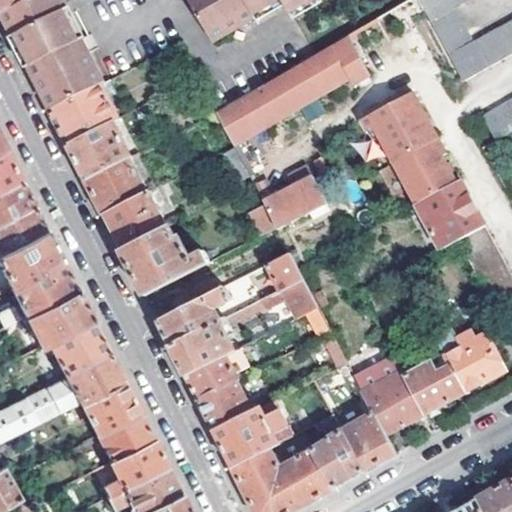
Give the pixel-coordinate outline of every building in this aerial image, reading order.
[(0,0),(0,8),(2,13),(25,0),(0,0)] [(7,22),(13,34),(66,7),(62,0),(25,0),(2,13),(7,22)] [(188,0),(214,46),(256,21),(285,4),(287,8),(292,18),(322,1),(324,0),(188,0)] [(468,0),(417,0),(464,81),(511,55),(511,22),(475,44),(455,8),(468,0)] [(292,18),(295,23),(325,6),(322,1),(292,18)] [(256,21),(258,24),(287,8),(285,4),(256,21)] [(18,45),(52,110),(105,83),(74,21),(66,7),(13,34),(18,45)] [(219,112),(236,144),(352,78),(355,84),(370,76),(348,37),(219,112)] [(59,125),(69,144),(114,120),(118,118),(108,99),(118,93),(111,80),(105,83),(52,110),(59,125)] [(370,135),(381,138),(396,164),(440,141),(426,115),(414,93),(363,121),(370,135)] [(511,101),(485,116),(496,140),(511,131),(511,101)] [(78,162),(87,179),(129,157),(133,156),(114,120),(69,144),(78,162)] [(440,141),(396,164),(419,206),(458,184),(451,170),(445,158),(448,155),(440,141)] [(236,147),(223,154),(237,180),(250,173),(236,147)] [(7,152),(0,155),(0,193),(23,182),(14,165),(7,152)] [(96,197),(106,215),(148,193),(129,157),(87,179),(96,197)] [(288,178),(294,189),(267,203),(268,206),(279,229),(282,230),(327,205),(308,168),(288,178)] [(419,206),(442,250),(458,241),(486,226),(475,204),(462,181),(458,184),(419,206)] [(0,193),(0,226),(37,209),(29,194),(23,182),(0,193)] [(114,231),(124,250),(169,227),(152,192),(148,193),(106,215),(114,231)] [(252,214),(262,237),(279,229),(268,206),(252,214)] [(37,209),(0,226),(0,258),(50,235),(42,220),(37,209)] [(458,241),(505,328),(511,324),(511,274),(486,226),(458,241)] [(135,271),(146,294),(211,262),(206,252),(193,258),(182,236),(178,238),(172,227),(169,227),(124,250),(135,271)] [(50,235),(0,258),(0,259),(14,288),(64,263),(57,248),(50,235)] [(293,254),(270,266),(283,291),(307,280),(293,254)] [(2,315),(8,327),(30,317),(80,292),(72,277),(64,263),(14,288),(23,304),(2,315)] [(239,281),(245,292),(265,280),(261,271),(239,281)] [(264,300),(269,311),(278,307),(279,304),(288,300),(298,321),(304,318),(322,310),(307,280),(283,291),(264,300)] [(166,333),(173,345),(223,321),(216,309),(234,299),(227,288),(160,321),(166,333)] [(80,292),(30,317),(45,346),(53,342),(95,322),(86,304),(80,292)] [(180,360),(187,375),(237,351),(225,328),(231,326),(228,319),(223,321),(173,345),(180,360)] [(95,322),(53,342),(69,375),(111,354),(101,335),(95,322)] [(323,338),(339,370),(351,364),(334,332),(323,338)] [(486,384),(508,373),(489,336),(479,341),(475,333),(444,350),(452,368),(466,394),(486,384)] [(239,380),(241,379),(238,374),(252,367),(243,348),(237,351),(187,375),(194,387),(201,399),(239,380)] [(0,441),(82,400),(83,403),(125,382),(118,367),(111,354),(69,375),(0,410),(0,441)] [(422,372),(416,362),(402,370),(404,375),(407,380),(422,372)] [(446,406),(466,394),(452,368),(440,374),(434,366),(422,372),(407,380),(426,417),(446,406)] [(392,368),(375,376),(380,387),(397,379),(392,368)] [(407,427),(426,417),(407,380),(404,375),(397,379),(380,387),(366,395),(376,414),(389,438),(407,427)] [(208,413),(216,430),(259,410),(256,405),(252,407),(239,380),(201,399),(208,413)] [(134,399),(125,382),(83,403),(100,434),(142,414),(134,399)] [(296,436),(276,401),(259,410),(216,430),(225,447),(234,466),(272,448),(296,436)] [(142,414),(100,434),(114,461),(155,440),(147,425),(142,414)] [(383,463),(398,455),(389,438),(376,414),(345,432),(366,472),(383,463)] [(317,427),(320,433),(326,430),(328,433),(342,425),(336,417),(317,427)] [(360,475),(366,472),(345,432),(331,439),(334,442),(316,451),(336,489),(344,485),(360,475)] [(121,479),(106,487),(110,496),(169,467),(161,452),(155,440),(114,461),(112,462),(121,479)] [(257,511),(295,511),(314,502),(336,489),(316,451),(283,469),(272,448),(234,466),(257,511)] [(0,468),(0,505),(16,496),(21,507),(28,504),(7,464),(0,468)] [(108,497),(115,510),(130,503),(134,511),(147,511),(182,493),(175,479),(169,467),(110,496),(108,497)] [(481,511),(511,511),(511,482),(494,493),(476,502),(481,511)] [(191,511),(190,508),(182,493),(147,511),(191,511)] [(481,511),(476,502),(460,511),(459,511),(481,511)]
